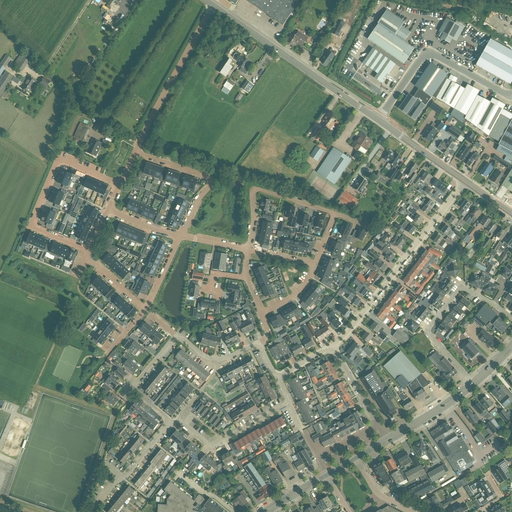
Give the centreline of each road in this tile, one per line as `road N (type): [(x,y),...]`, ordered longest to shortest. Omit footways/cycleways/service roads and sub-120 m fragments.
road 1 (residential): [(333,348),(465,181)]
road 2 (residential): [(88,250),(30,225),(57,158),(119,184)]
road 3 (secondary): [(377,119),(213,5)]
road 4 (residential): [(511,318),(461,286),(426,330),(473,384)]
road 5 (unclassified): [(377,119),(426,54),(511,95)]
road 6 (residential): [(213,5),(135,152)]
road 7 (residential): [(336,214),(255,189),(249,249)]
road 8 (residential): [(135,152),(209,179),(180,236)]
road 9 (residential): [(287,402),(214,445),(170,420)]
road 10 (residential): [(90,511),(170,420)]
